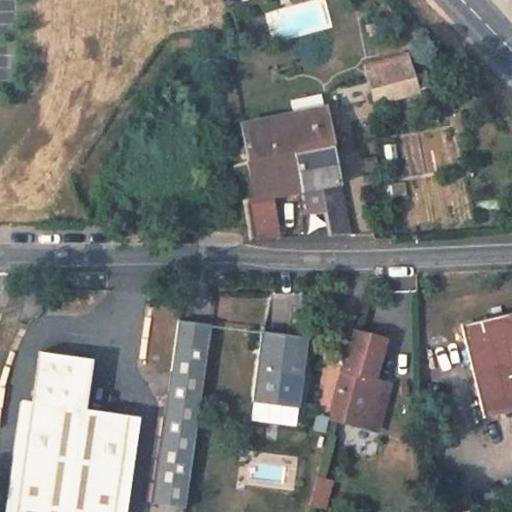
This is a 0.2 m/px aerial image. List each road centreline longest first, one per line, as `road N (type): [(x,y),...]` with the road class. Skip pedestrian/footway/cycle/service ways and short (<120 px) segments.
road 1 (residential): [(0,258),(342,262),(511,254)]
road 2 (unknown): [(358,272),(321,425)]
